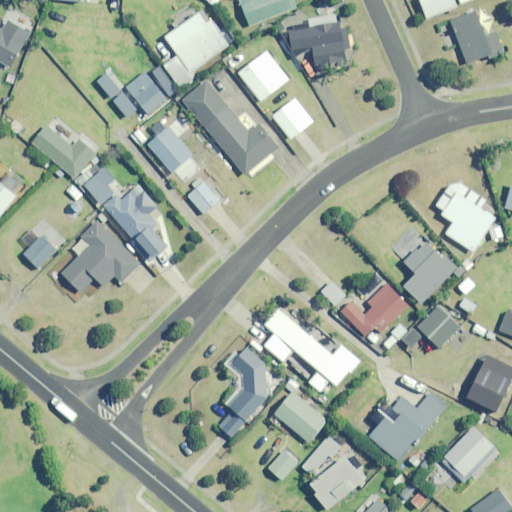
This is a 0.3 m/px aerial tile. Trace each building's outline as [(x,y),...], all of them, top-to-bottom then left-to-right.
[(298,7),(295,0),(241,0),(240,0),(251,26),(298,7)] [(457,8),(453,0),(420,0),(428,18),(457,8)] [(229,46),(204,10),(165,37),(190,73),(229,46)] [(466,64),(503,51),(502,48),(506,46),(503,37),(498,39),(496,32),(486,36),(477,11),(451,21),(453,27),(441,31),(447,48),(459,43),(466,64)] [(3,31),(0,29),(0,61),(12,68),(31,33),(9,21),(3,31)] [(352,51),(348,32),(347,27),(342,28),(341,22),(309,28),(308,24),(288,28),(293,55),(314,51),(318,71),(346,66),(343,53),(352,51)] [(192,80),(166,41),(154,49),(179,88),(192,80)] [(289,81),(267,52),(239,74),(262,103),(289,81)] [(168,99),(145,71),(126,86),(149,114),(168,99)] [(121,90),(108,74),(98,81),(112,98),(121,90)] [(237,118),(207,82),(184,102),(248,176),(280,149),(259,124),(256,126),(244,112),(237,118)] [(138,110),(124,93),(114,101),(127,118),(138,110)] [(314,123),(296,100),(274,117),(292,140),(314,123)] [(367,110),(363,102),(347,112),(351,119),(367,110)] [(145,119),(141,113),(128,121),(132,128),(145,119)] [(34,144),(83,185),(93,173),(85,167),(96,153),(80,140),(73,148),(48,127),(34,144)] [(194,155),(169,127),(149,145),(173,173),(194,155)] [(136,136),(133,138),(137,144),(140,141),(142,144),(147,140),(138,128),(133,132),(136,136)] [(0,216),(27,184),(12,171),(1,184),(0,182),(0,216)] [(104,204),(104,205),(116,195),(116,194),(98,174),(86,185),(104,204)] [(221,200),(205,181),(188,195),(204,215),(221,200)] [(490,184),(481,187),(485,202),(494,199),(490,184)] [(82,194),(72,185),(66,191),(77,200),(82,194)] [(116,195),(104,205),(131,236),(130,237),(151,261),(168,246),(153,229),(159,223),(150,213),(155,209),(144,197),(138,202),(131,193),(122,201),(116,195)] [(496,219),(457,193),(442,215),(454,223),(446,234),(474,252),(496,219)] [(142,264),(98,221),(82,238),(90,246),(63,274),(82,293),(96,278),(105,287),(116,276),(123,283),(142,264)] [(504,227),(492,227),(492,239),(504,239),(504,227)] [(427,245),(410,228),(391,248),(417,274),(405,287),(423,304),(456,269),(429,243),(427,245)] [(57,251),(42,236),(24,254),(40,269),(57,251)] [(476,286),(467,277),(457,286),(466,295),(476,286)] [(346,296),(332,281),(322,292),(336,306),(346,296)] [(410,306),(388,284),(366,305),(356,294),(340,309),(366,336),(375,327),(381,334),(410,306)] [(479,306),(466,298),(461,306),(474,314),(479,306)] [(462,328),(440,307),(419,328),(441,350),(462,328)] [(333,356),(278,309),(265,325),(275,334),(265,346),(284,362),(295,350),(319,371),(309,383),(321,392),(330,380),(337,386),(360,360),(342,345),(333,356)] [(511,314),(508,313),(501,331),(511,335),(511,314)] [(392,333),(399,339),(407,331),(400,324),(392,333)] [(399,339),(392,333),(382,343),(389,350),(399,339)] [(236,371),(233,374),(233,395),(226,403),(234,410),(219,426),(232,438),(270,396),(271,396),(272,374),(266,374),(265,364),(245,346),(238,353),(236,351),(226,362),(236,371)] [(511,396),(511,382),(504,380),(498,394),(511,399),(511,396)] [(402,397),(393,408),(385,401),(371,419),(379,426),(370,437),(401,463),(447,406),(431,392),(417,409),(402,397)] [(328,421),(294,393),(276,415),(310,443),(328,421)] [(498,451),(474,427),(440,461),(464,485),(498,451)] [(342,447),(329,436),(303,467),(312,475),(329,455),(332,458),(342,447)] [(299,463),(285,450),(269,468),(282,480),(299,463)] [(416,451),(409,460),(422,470),(429,461),(416,451)] [(345,458),(311,485),(318,494),(316,495),(328,510),(364,481),(345,458)] [(405,498),(397,490),(388,499),(396,507),(405,498)] [(430,500),(423,492),(412,502),(419,510),(430,500)] [(391,511),(372,494),(355,511),(391,511)]
